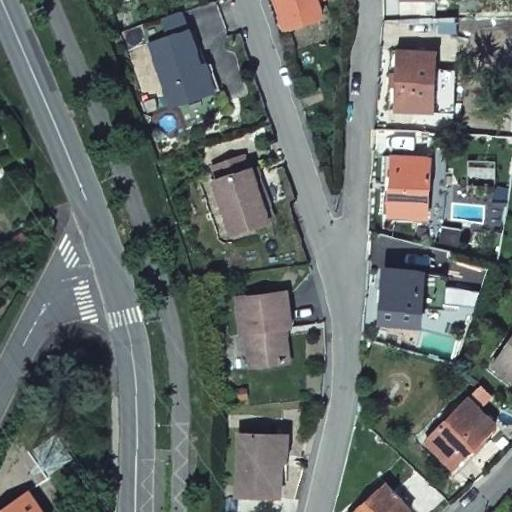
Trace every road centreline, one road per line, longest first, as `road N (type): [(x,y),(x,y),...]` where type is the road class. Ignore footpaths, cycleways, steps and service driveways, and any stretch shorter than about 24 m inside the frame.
road 1 (residential): [(248,0),(343,292)]
road 2 (residential): [(343,292),(352,0)]
road 3 (tertiary): [(106,252),(5,0)]
road 4 (tertiary): [(136,511),(127,318),(106,252)]
road 5 (residential): [(317,511),(344,391),(343,292)]
road 6 (residential): [(106,252),(51,300),(0,393)]
